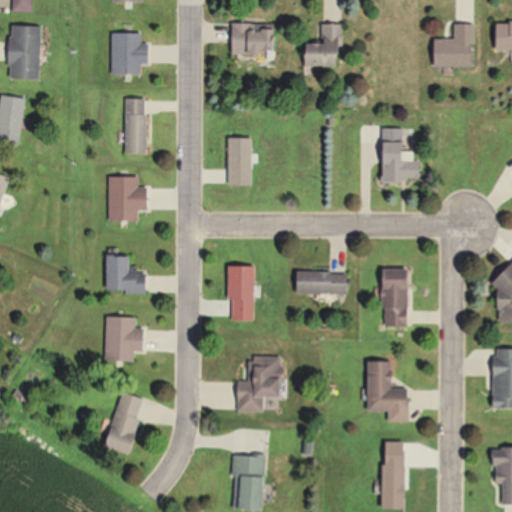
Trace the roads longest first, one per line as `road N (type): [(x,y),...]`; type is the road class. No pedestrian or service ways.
road 1 (residential): [(149,494),(173,466),(188,414),(188,0)]
road 2 (residential): [(457,224),(450,511)]
road 3 (residential): [(189,224),(457,224)]
